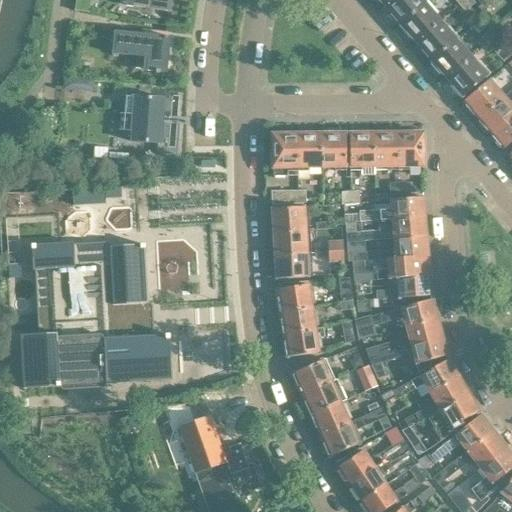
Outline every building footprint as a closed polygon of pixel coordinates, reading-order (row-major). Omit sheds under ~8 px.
[(130,0),(130,7),(171,12),(171,11),(173,0),(130,0)] [(425,3),(422,0),(391,0),(385,6),(391,12),(389,14),(399,25),(425,3)] [(476,3),(472,0),(465,0),(459,5),(465,12),(476,3)] [(425,3),(399,25),(410,38),(411,36),(416,42),(441,21),(425,3)] [(457,39),(441,21),(416,42),(422,49),(420,50),(430,62),(457,39)] [(487,44),(498,35),(492,29),(482,38),(487,44)] [(167,73),(171,37),(114,31),(112,54),(145,57),(143,70),(156,72),(155,73),(160,74),(160,72),(167,73)] [(506,45),(498,35),(487,44),(496,54),(506,45)] [(472,57),(457,39),(430,62),(441,74),(443,73),(447,78),(472,57)] [(472,57),(447,78),(453,84),(451,86),(462,99),(488,76),(472,57)] [(490,79),(464,102),(479,118),(504,97),(505,96),(490,79)] [(66,86),(68,96),(89,92),(87,81),(66,86)] [(164,116),(165,98),(126,96),(125,110),(133,111),(131,141),(151,143),(162,144),(162,143),(160,143),(162,115),(164,116)] [(504,97),(479,118),(491,133),(511,115),(511,101),(510,104),(504,97)] [(511,115),(491,133),(505,149),(511,142),(511,115)] [(358,134),(350,134),(350,170),(375,170),(375,131),(358,131),(358,134)] [(391,131),(375,131),(375,170),(399,170),(399,133),(391,133),(391,131)] [(407,131),(407,133),(399,133),(399,170),(409,170),(409,166),(423,166),(423,131),(407,131)] [(273,132),(273,154),(271,154),(271,165),(273,165),(273,176),(298,176),(298,171),(298,135),(290,135),(290,132),(273,132)] [(305,135),(298,135),(298,171),(322,171),(321,132),(305,132),(305,135)] [(337,132),(321,132),(322,171),(335,171),(346,171),(346,134),(337,134),(337,132)] [(407,182),(398,183),(399,196),(408,195),(408,194),(417,193),(417,190),(407,182)] [(399,196),(398,183),(389,184),(391,196),(399,196)] [(122,188),(73,190),(74,206),(106,204),(105,198),(122,198),(122,188)] [(305,189),(298,190),(298,191),(298,204),(306,203),(305,189)] [(298,191),(298,190),(272,191),(272,205),(298,204),(298,191)] [(350,192),(351,204),(361,204),(359,191),(350,192)] [(351,204),(350,192),(342,192),(343,205),(351,204)] [(359,212),(359,218),(345,219),(345,223),(360,222),(360,223),(391,220),(425,217),(423,197),(391,201),(392,211),(376,212),(376,210),(359,212)] [(273,209),(273,212),(271,212),(272,223),(273,223),(274,232),(309,230),(309,221),(306,221),(305,207),(273,209)] [(392,231),(362,233),(347,234),(347,242),(354,242),(395,238),(427,235),(425,217),(391,220),(392,231)] [(316,223),(317,230),(331,229),(330,222),(316,223)] [(274,232),(274,235),(272,235),(273,246),(275,246),(275,255),(311,253),(310,245),(307,245),(306,231),(309,231),(309,230),(274,232)] [(427,235),(395,238),(396,251),(351,255),(352,263),(364,262),(388,260),(428,256),(427,235)] [(329,252),(344,251),(343,241),(328,242),(329,252)] [(145,244),(110,246),(107,243),(74,245),(74,242),(32,245),(34,271),(35,270),(39,334),(21,335),(24,389),(61,387),(106,384),(172,380),(170,334),(155,335),(153,307),(148,303),(145,244)] [(344,262),(344,251),(329,252),(330,262),(344,262)] [(275,255),(276,265),(274,265),(275,277),(277,277),(277,279),(309,277),(308,262),(311,262),(311,253),(275,255)] [(366,272),(364,262),(352,263),(353,273),(354,283),(398,278),(430,275),(428,256),(388,260),(389,269),(366,272)] [(388,260),(364,262),(366,272),(389,269),(388,260)] [(21,264),(9,265),(10,278),(22,277),(21,264)] [(399,290),(385,291),(376,292),(377,299),(357,301),(358,313),(371,311),(371,308),(392,307),(392,299),(432,296),(430,275),(398,278),(399,290)] [(339,278),(341,300),(352,299),(350,278),(339,278)] [(277,290),(279,300),(277,302),(278,310),(281,311),(281,313),(312,307),(309,285),(277,290)] [(340,302),(341,312),(354,309),(353,300),(340,302)] [(438,319),(433,300),(370,316),(370,315),(355,319),(358,340),(363,339),(360,329),(394,320),(394,318),(403,316),(406,327),(438,319)] [(281,313),(282,322),(280,324),(282,332),(284,333),(284,335),(316,330),(312,307),(281,313)] [(408,337),(399,339),(365,348),(369,357),(443,337),(438,319),(406,327),(408,337)] [(342,323),(346,344),(355,341),(351,321),(342,323)] [(284,335),(286,344),(284,346),(285,353),(287,355),(288,357),(319,352),(316,330),(284,335)] [(448,356),(443,337),(369,357),(371,364),(414,353),(417,364),(448,356)] [(398,387),(399,388),(393,392),(392,390),(381,396),(385,403),(395,398),(396,400),(425,384),(429,393),(459,377),(450,360),(398,387)] [(341,377),(355,371),(351,362),(336,368),(337,370),(327,374),(321,361),(293,374),(294,376),(293,378),(296,386),(298,386),(302,395),(331,382),(341,377)] [(435,404),(403,422),(399,424),(403,432),(409,428),(428,417),(439,411),(468,393),(459,377),(429,393),(435,404)] [(340,402),(331,382),(302,395),(306,404),(305,406),(308,414),(311,414),(311,415),(340,402)] [(439,411),(428,417),(435,427),(432,429),(435,433),(434,435),(421,443),(422,444),(414,449),(418,455),(432,448),(454,432),(452,430),(464,424),(462,421),(479,412),(468,393),(439,411)] [(340,402),(311,415),(312,417),(310,419),(314,427),(317,427),(320,435),(349,423),(349,422),(340,402)] [(349,423),(320,435),(324,444),(323,447),(327,454),(329,455),(330,457),(359,444),(353,431),(375,421),(374,419),(381,416),(379,409),(349,422),(349,423)] [(494,432),(481,415),(428,456),(434,463),(461,443),(468,452),(494,432)] [(224,453),(210,416),(191,423),(203,457),(191,461),(208,511),(231,511),(239,509),(226,472),(228,471),(230,475),(249,468),(240,443),(228,448),(230,451),(224,453)] [(387,418),(378,422),(383,431),(391,427),(387,418)] [(19,421),(19,433),(33,432),(32,420),(19,421)] [(409,428),(403,432),(402,432),(412,445),(418,440),(409,428)] [(494,432),(468,452),(433,479),(439,486),(473,459),(480,467),(506,448),(494,432)] [(363,451),(350,460),(346,455),(334,462),(338,468),(336,469),(348,486),(409,447),(403,438),(370,461),(363,451)] [(409,447),(348,486),(360,503),(387,485),(380,475),(413,453),(409,447)] [(511,455),(506,448),(480,467),(487,477),(471,489),(481,502),(498,488),(494,483),(511,469),(511,455)] [(387,485),(360,503),(365,511),(382,511),(421,486),(420,485),(426,480),(416,465),(409,470),(415,478),(414,479),(392,493),(387,485)] [(511,478),(493,504),(484,511),(497,511),(499,509),(502,511),(510,511),(511,510),(511,478)] [(455,488),(451,483),(443,489),(447,495),(455,488)] [(413,511),(415,510),(409,503),(397,511),(413,511)]
